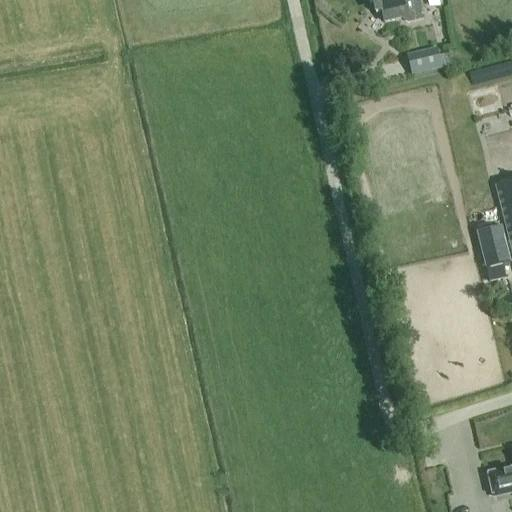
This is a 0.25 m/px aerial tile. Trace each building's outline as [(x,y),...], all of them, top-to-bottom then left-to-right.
[(408,24),(423,20),(418,1),(418,0),(371,0),(373,7),(380,5),(385,25),(402,21),(408,24)] [(436,50),(406,57),(411,76),(441,69),(436,50)] [(511,183),(497,187),(511,248),(511,183)] [(504,240),(481,246),(487,270),(510,264),(504,240)] [(434,496),(451,494),(447,462),(431,463),(434,496)] [(511,469),(487,475),(492,497),(511,492),(511,469)]
